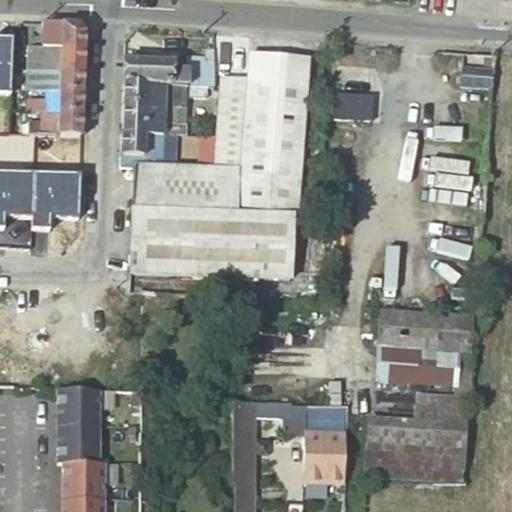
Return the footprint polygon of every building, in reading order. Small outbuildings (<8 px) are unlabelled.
[(78,27),(61,25),(60,49),(84,49),(85,34),(78,27)] [(60,49),(26,48),(26,72),(59,73),(59,70),(60,49)] [(84,49),(60,49),(59,70),(83,71),(84,49)] [(213,88),(212,50),(202,50),(202,57),(187,57),(187,70),(186,87),(213,88)] [(146,170),(132,169),(130,276),(290,281),(292,212),(296,212),(307,60),(248,56),(246,81),(239,170),(215,169),(153,167),(146,167),(146,170)] [(171,62),(123,60),(122,85),(184,87),(186,87),(187,70),(171,70),(171,62)] [(468,90),(470,70),(461,69),(460,90),(468,90)] [(58,93),(82,93),(83,71),(59,70),(59,73),(58,93)] [(491,88),(492,72),(470,70),(468,90),(485,91),(491,92),(491,88)] [(59,73),(26,72),(25,92),(47,92),(58,93),(59,73)] [(239,170),(246,81),(221,79),(215,167),(215,169),(239,170)] [(184,87),(122,85),(120,134),(164,135),(165,109),(183,109),(184,87)] [(58,114),(82,114),(82,93),(58,93),(47,92),(47,104),(47,114),(57,115),(58,114)] [(369,123),(370,96),(333,95),(332,121),(369,123)] [(28,104),(28,114),(41,114),(47,114),(47,104),(28,104)] [(27,124),(27,136),(81,137),(82,114),(58,114),(57,115),(47,114),(41,114),(41,124),(27,124)] [(14,122),(13,136),(27,136),(27,124),(27,122),(14,122)] [(120,134),(119,169),(132,169),(146,170),(146,167),(146,160),(171,160),(172,136),(164,135),(120,134)] [(199,167),(215,167),(214,137),(198,137),(199,167)] [(65,196),(65,184),(5,183),(5,194),(65,196)] [(473,357),(476,318),(379,310),(376,351),(473,357)] [(471,386),(473,357),(376,351),(374,381),(471,388),(471,386)] [(59,392),(59,429),(98,430),(98,392),(59,392)] [(467,413),(468,397),(417,394),(416,410),(467,413)] [(253,422),(272,422),(272,404),(232,404),(231,489),(233,490),(233,511),(253,511),(253,501),(253,485),(253,462),(253,440),(253,422)] [(291,406),(291,422),(305,422),(305,407),(291,406)] [(368,477),(464,483),(468,436),(468,425),(372,418),(368,477)] [(59,466),(64,466),(98,466),(98,430),(59,429),(59,466)] [(343,485),(344,434),(304,433),(303,475),(303,483),(343,485)] [(64,466),(64,503),(103,502),(103,466),(98,466),(64,466)] [(103,511),(103,502),(64,503),(64,511),(103,511)]
